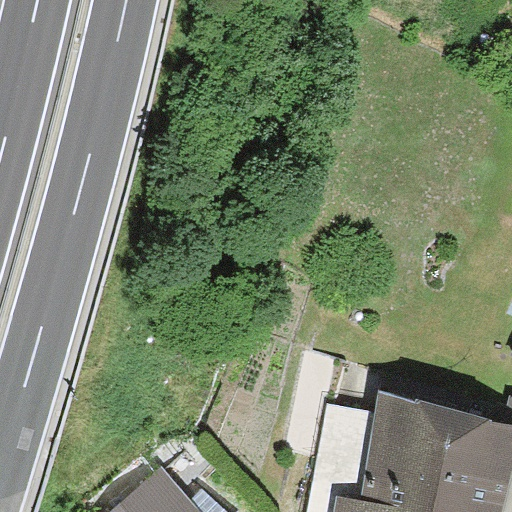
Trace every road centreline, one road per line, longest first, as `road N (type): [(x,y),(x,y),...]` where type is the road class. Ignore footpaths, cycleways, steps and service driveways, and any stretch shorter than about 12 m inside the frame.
road 1 (motorway): [(0,463),(125,0)]
road 2 (motorway): [(37,0),(0,157)]
